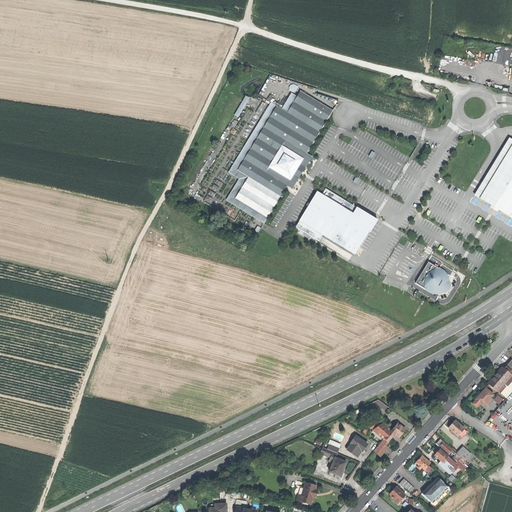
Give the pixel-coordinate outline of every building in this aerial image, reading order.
[(266,82),(258,94),(265,98),(272,85),(266,82)] [(235,198),(268,218),(287,186),(293,189),(302,173),(312,156),(307,153),(333,110),(301,91),(288,112),(277,106),(238,170),(248,177),(235,198)] [(264,223),(268,218),(235,198),(248,177),(238,170),(277,106),(272,103),(229,173),(240,179),(227,200),(264,223)] [(475,195),(511,217),(511,140),(509,139),(475,195)] [(318,192),(296,227),(317,240),(321,234),(355,255),(369,232),(373,226),(372,225),(373,224),(367,221),(366,222),(353,214),(318,192)] [(357,208),(353,214),(366,222),(367,221),(373,224),(372,225),(373,226),(369,232),(371,233),(378,221),(369,215),(357,208)] [(440,269),(429,262),(416,283),(428,291),(432,293),(437,294),(440,293),(442,292),(444,293),(447,292),(449,290),(451,287),(450,285),(449,281),(449,277),(447,273),(444,271),(440,269)] [(421,290),(414,286),(411,291),(418,295),(421,290)] [(495,376),(489,384),(490,385),(497,391),(504,383),(508,378),(511,374),(505,368),(503,367),(495,376)] [(511,381),(511,380),(507,386),(501,393),(507,398),(511,391),(511,381)] [(487,389),(486,388),(476,399),(477,400),(480,403),(484,406),(486,403),(491,398),(493,395),(487,389)] [(511,391),(507,398),(493,414),(497,417),(500,414),(508,420),(511,415),(511,391)] [(498,395),(494,400),(499,404),(503,399),(498,395)] [(371,404),(380,411),(385,404),(379,400),(371,404)] [(505,424),(508,420),(500,414),(497,417),(505,424)] [(452,424),(449,428),(451,430),(454,432),(458,436),(459,435),(462,432),(465,429),(465,428),(456,420),(452,424)] [(395,433),(400,437),(403,433),(406,430),(399,423),(392,431),(395,433)] [(373,432),(383,440),(385,439),(391,431),(387,428),(383,425),(375,431),(373,432)] [(389,442),(395,433),(392,431),(391,430),(391,431),(385,439),(388,441),(389,442)] [(372,434),(382,442),(383,440),(373,432),(372,434)] [(348,450),(356,456),(359,452),(361,453),(365,449),(368,444),(356,436),(351,443),(352,444),(348,450)] [(375,451),(380,456),(388,447),(385,445),(382,442),(375,451)] [(440,446),(448,454),(452,449),(444,442),(440,446)] [(330,445),(328,449),(337,453),(339,448),(330,445)] [(462,445),(456,452),(460,455),(465,460),(471,453),(462,445)] [(327,456),(335,459),(335,458),(337,453),(328,449),(323,447),(320,454),(327,457),(327,456)] [(435,455),(441,460),(446,455),(440,449),(437,452),(435,455)] [(422,467),(425,470),(431,463),(422,455),(419,459),(416,462),(419,464),(422,467)] [(454,461),(448,456),(445,460),(450,464),(446,470),(448,472),(451,469),(453,471),(462,462),(464,464),(467,461),(465,460),(460,455),(454,461)] [(346,462),(335,458),(335,459),(330,472),(341,476),(343,470),(346,462)] [(450,464),(445,460),(443,462),(441,460),(438,463),(442,466),(446,470),(450,464)] [(422,493),(433,504),(440,497),(439,496),(441,494),(442,495),(449,488),(438,477),(434,482),(432,484),(432,483),(430,485),(428,487),(429,487),(427,489),(422,493)] [(400,484),(410,493),(415,488),(404,478),(400,484)] [(317,486),(305,483),(302,496),(300,502),(312,505),(313,502),(314,498),(316,499),(318,490),(316,489),(317,486)] [(392,496),(399,502),(406,495),(396,487),(393,490),(390,494),(392,496)] [(398,504),(399,502),(392,496),(391,498),(398,504)]
